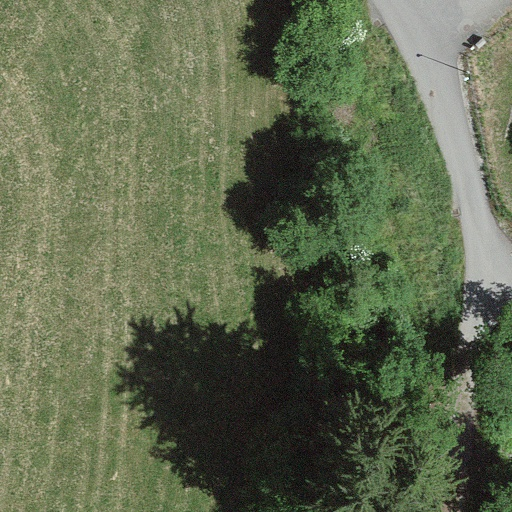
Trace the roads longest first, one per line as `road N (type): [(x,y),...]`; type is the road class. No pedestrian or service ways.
road 1 (residential): [(511,286),(484,262),(471,184),(438,79),(396,0)]
road 2 (track): [(484,262),(454,511)]
